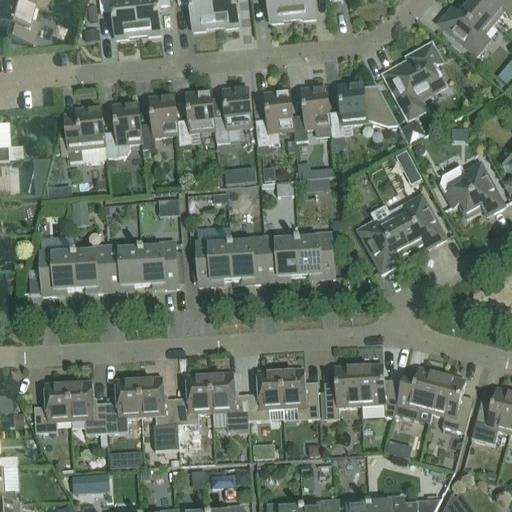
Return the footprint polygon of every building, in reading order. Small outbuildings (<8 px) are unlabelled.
[(38,0),(0,0),(0,3),(35,13),(47,16),(50,3),(38,0)] [(132,0),(98,0),(100,15),(112,14),(115,43),(138,41),(132,0)] [(168,0),(132,0),(138,41),(161,39),(157,9),(169,8),(168,0)] [(215,33),(211,0),(176,0),(177,7),(189,6),(192,35),(215,33)] [(211,0),(215,33),(238,30),(235,1),(245,0),(211,0)] [(266,0),(270,27),(292,25),(289,0),(266,0)] [(289,0),(292,25),(315,22),(312,0),(289,0)] [(511,0),(471,0),(467,5),(493,28),(509,9),(511,11),(511,0)] [(31,26),(35,13),(0,3),(0,28),(10,32),(7,43),(34,50),(39,29),(31,26)] [(493,28),(467,5),(452,23),(446,18),(437,28),(476,61),(484,50),(479,45),(493,28)] [(383,79),(398,105),(408,124),(425,115),(417,100),(441,86),(432,71),(441,66),(431,48),(407,61),(410,66),(401,71),(400,70),(383,79)] [(511,68),(503,79),(510,84),(511,82),(511,68)] [(363,92),(363,88),(338,90),(340,116),(329,117),(330,131),(331,142),(344,141),(343,130),(370,127),(387,132),(397,131),(407,150),(408,149),(374,86),(373,87),(376,91),(363,92)] [(222,94),(223,102),(225,120),(213,122),(215,135),(216,147),(240,144),(239,133),(251,131),(247,92),(222,94)] [(329,117),(326,92),(301,94),(304,120),(292,121),(293,135),(294,146),(308,145),(306,133),(330,131),(329,117)] [(293,135),(292,121),(289,95),(264,98),(267,124),(255,125),(258,150),(279,148),(278,136),(293,135)] [(213,122),(211,104),(210,96),(186,98),(188,124),(176,125),(178,139),(179,151),(192,149),(191,138),(215,135),(213,122)] [(178,139),(176,125),(174,100),(149,102),(152,128),(140,129),(142,147),(142,154),(156,153),(154,142),(178,139)] [(142,147),(140,129),(137,108),(112,110),(115,136),(103,137),(106,162),(124,160),(129,153),(129,148),(142,147)] [(103,137),(101,111),(76,114),(79,140),(66,141),(69,166),(82,165),(86,168),(103,165),(106,162),(103,137)] [(0,166),(10,166),(9,152),(0,152),(0,166)] [(511,158),(502,170),(511,179),(511,186),(511,188),(511,158)] [(440,189),(452,212),(460,208),(467,221),(465,222),(466,223),(482,214),(486,221),(504,211),(480,167),(463,177),(460,171),(442,181),(440,189)] [(414,213),(393,224),(410,254),(430,243),(434,249),(446,243),(422,199),(410,206),(414,213)] [(410,254),(393,224),(385,210),(365,221),(369,229),(357,235),(381,279),(393,272),(389,265),(410,254)] [(332,238),(297,240),(300,280),(320,279),(320,283),(334,283),(332,238)] [(300,280),(297,240),(263,242),(266,287),(279,286),(279,281),(300,280)] [(266,287),(263,242),(230,244),(232,284),(253,283),(253,287),(266,287)] [(76,293),(74,253),(73,243),(38,245),(41,282),(29,283),(30,299),(42,298),(42,300),(56,299),(56,294),(76,293)] [(232,284),(230,244),(196,246),(198,291),(212,290),(212,285),(232,284)] [(175,247),(140,249),(143,289),(163,288),(164,293),(178,292),(175,247)] [(143,289),(140,249),(107,251),(110,296),(123,295),(123,290),(143,289)] [(110,296),(107,251),(74,253),(76,293),(96,292),(97,297),(110,296)] [(394,419),(400,398),(396,397),(396,396),(384,396),(383,369),(358,370),(360,411),(361,422),(384,421),(393,423),(394,419)] [(360,411),(358,370),(334,372),(336,395),(324,396),(325,424),(339,423),(338,412),(360,411)] [(431,418),(441,379),(419,373),(412,399),(401,396),(400,398),(394,419),(429,428),(431,418)] [(304,374),(280,375),(283,413),(297,412),(297,425),(319,423),(318,395),(305,396),(304,374)] [(283,424),(283,413),(280,375),(257,376),(258,399),(247,399),(248,426),(283,424)] [(233,378),(210,379),(212,417),(213,435),(227,434),(232,439),(249,438),(248,426),(247,399),(235,400),(233,378)] [(212,417),(210,379),(186,381),(187,403),(175,403),(177,430),(198,428),(198,418),(212,417)] [(465,385),(441,379),(431,418),(444,421),(441,431),(464,437),(471,411),(459,408),(465,385)] [(177,430),(175,403),(164,404),(163,382),(139,383),(141,421),(155,420),(156,430),(153,430),(155,455),(179,454),(177,430)] [(141,421),(139,383),(115,385),(117,407),(105,408),(106,438),(128,437),(127,422),(141,421)] [(106,438),(105,408),(93,408),(92,386),(68,388),(70,426),(84,425),(85,439),(106,438)] [(70,426),(68,388),(45,389),(46,411),(34,412),(35,438),(57,437),(56,426),(70,426)] [(509,438),(511,426),(511,397),(496,393),(490,416),(479,413),(472,440),(495,446),(498,435),(509,438)] [(0,473),(2,473),(17,472),(17,462),(0,463),(0,473)] [(0,473),(0,510),(16,509),(15,496),(3,497),(2,473),(0,473)] [(108,481),(72,483),(73,499),(109,497),(108,481)] [(463,511),(452,497),(444,511),(463,511)] [(436,511),(440,504),(415,506),(416,510),(404,511),(403,502),(369,504),(369,511),(436,511)]
